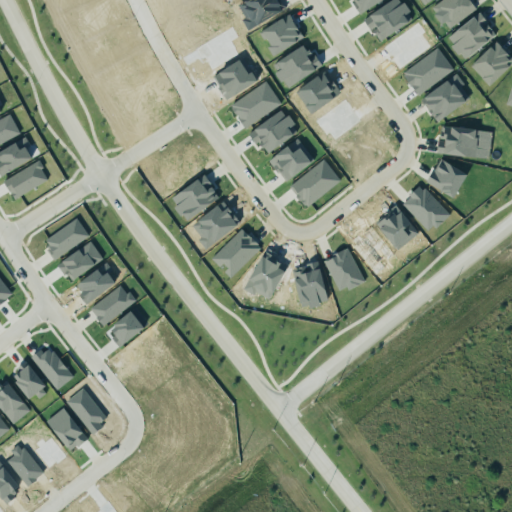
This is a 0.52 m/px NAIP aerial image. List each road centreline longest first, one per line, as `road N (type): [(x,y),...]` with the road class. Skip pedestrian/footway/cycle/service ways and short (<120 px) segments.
road 1 (tertiary): [(361,511),(126,211),(6,0)]
road 2 (residential): [(312,0),(400,124),(399,159),(309,233),(295,233),(269,216),(197,113)]
road 3 (tertiary): [(279,409),(511,221)]
road 4 (residential): [(43,511),(136,431),(132,408),(89,359)]
road 5 (residential): [(197,113),(133,0)]
